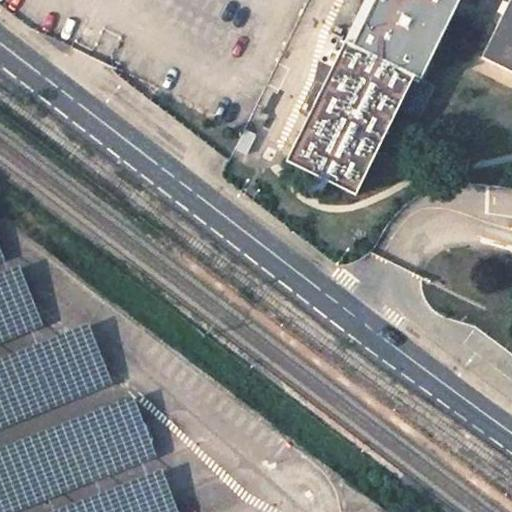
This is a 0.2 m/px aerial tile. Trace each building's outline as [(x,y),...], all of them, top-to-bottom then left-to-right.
[(375,0),(349,53),(342,51),(283,168),(352,202),(410,85),(417,89),(461,0),(375,0)] [(511,0),(477,66),(511,83),(511,0)] [(0,341),(37,326),(12,264),(0,269),(0,341)] [(81,322),(0,354),(0,426),(107,384),(81,322)] [(0,511),(2,511),(150,455),(127,395),(0,444),(0,511)] [(171,511),(155,468),(41,511),(171,511)]
